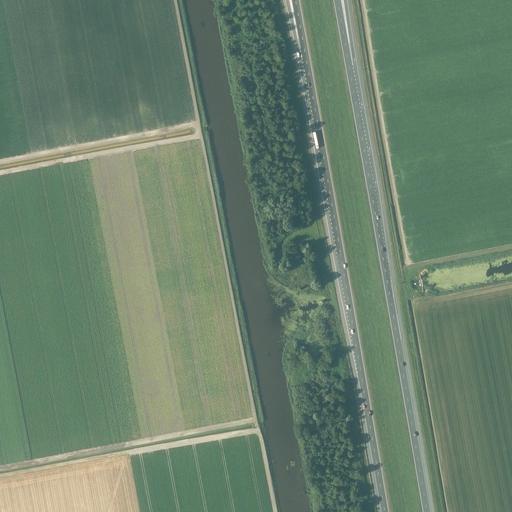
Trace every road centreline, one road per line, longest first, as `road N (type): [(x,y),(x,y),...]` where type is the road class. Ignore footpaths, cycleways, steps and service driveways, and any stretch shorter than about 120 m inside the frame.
road 1 (motorway): [(305,57),(384,511)]
road 2 (motorway): [(426,511),(349,66)]
